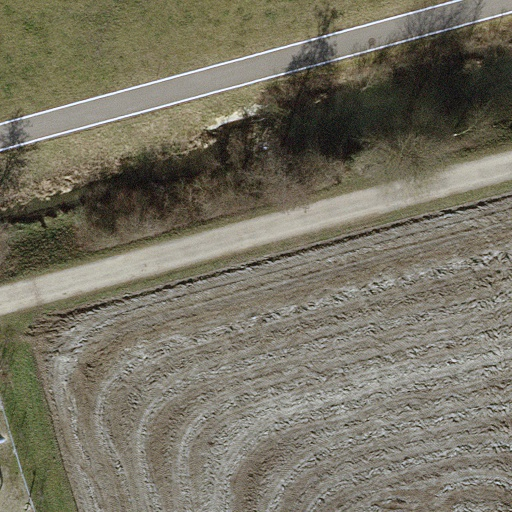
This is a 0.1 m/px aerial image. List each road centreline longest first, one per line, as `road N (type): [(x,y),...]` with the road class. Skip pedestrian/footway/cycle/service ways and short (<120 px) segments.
road 1 (track): [(511,171),(0,302)]
road 2 (track): [(0,136),(509,0)]
